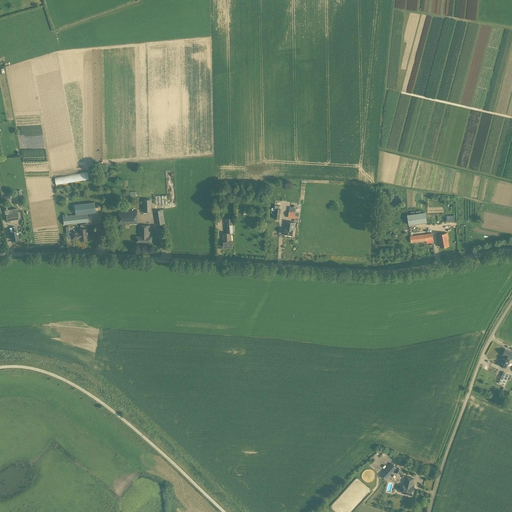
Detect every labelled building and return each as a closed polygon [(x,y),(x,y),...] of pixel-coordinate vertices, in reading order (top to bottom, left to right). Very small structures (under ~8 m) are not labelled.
[(88,179),(87,172),(55,177),(56,184),(88,179)] [(167,195),(154,196),(155,204),(158,204),(158,205),(168,204),(167,195)] [(141,211),(151,211),(151,199),(141,199),(141,211)] [(63,216),(64,224),(89,221),(88,213),(96,212),(94,202),(74,204),(76,215),(63,216)] [(137,209),(119,211),(119,224),(137,223),(137,209)] [(165,224),(163,210),(155,211),(157,225),(165,224)] [(7,221),(19,219),(17,212),(5,214),(7,221)] [(408,225),(426,222),(425,212),(407,215),(408,225)] [(295,222),(285,221),(284,234),(292,235),(292,229),(294,230),(295,222)] [(79,229),(79,231),(80,238),(80,240),(88,239),(87,228),(86,223),(80,224),(81,227),(83,227),(83,229),(79,229)] [(152,242),(152,236),(149,236),(149,234),(150,234),(150,225),(139,225),(139,236),(136,236),(136,242),(152,242)] [(12,240),(18,238),(17,230),(16,230),(15,227),(12,227),(13,231),(10,231),(12,240)] [(79,231),(71,232),(72,239),(80,238),(79,231)] [(223,247),(232,247),(232,241),(231,233),(223,233),(223,241),(223,247)] [(440,247),(449,245),(447,238),(448,238),(447,233),(437,234),(438,240),(439,240),(440,247)] [(511,357),(511,352),(505,349),(502,355),(503,355),(499,365),(506,368),(510,358),(511,359),(511,357)] [(504,385),(509,374),(503,371),(498,382),(504,385)] [(392,463),(381,475),(386,479),(397,467),(392,463)] [(411,486),(413,478),(407,476),(404,485),(403,484),(403,486),(402,486),(401,486),(400,490),(400,491),(401,491),(401,492),(411,495),(414,487),(411,486)]
